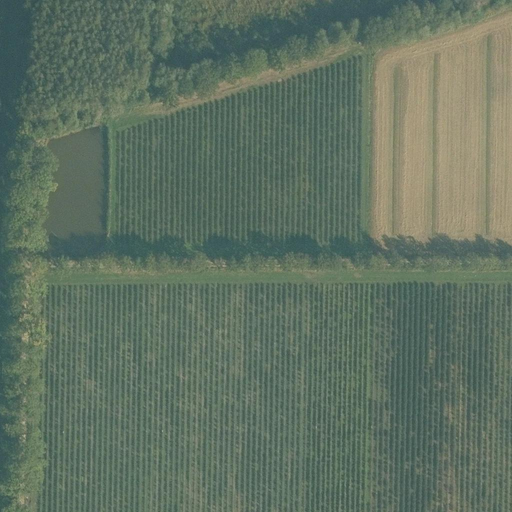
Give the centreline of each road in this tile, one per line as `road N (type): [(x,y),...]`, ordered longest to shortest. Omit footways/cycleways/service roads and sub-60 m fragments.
road 1 (track): [(511,271),(24,272)]
road 2 (track): [(11,136),(2,511)]
road 3 (track): [(24,272),(20,511)]
road 4 (track): [(15,0),(11,136)]
